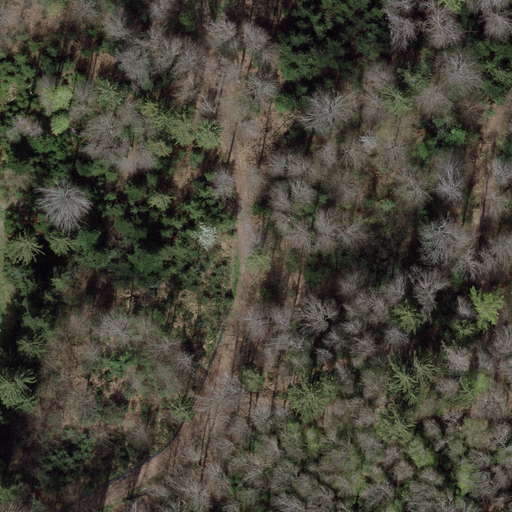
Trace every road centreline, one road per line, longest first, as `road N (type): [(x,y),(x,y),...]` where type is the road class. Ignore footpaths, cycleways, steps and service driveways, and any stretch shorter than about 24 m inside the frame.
road 1 (track): [(82,511),(157,467),(193,433),(239,317),(242,205),(196,0)]
road 2 (track): [(511,472),(491,311),(490,233),(494,151),(511,113)]
road 3 (track): [(504,422),(213,397)]
